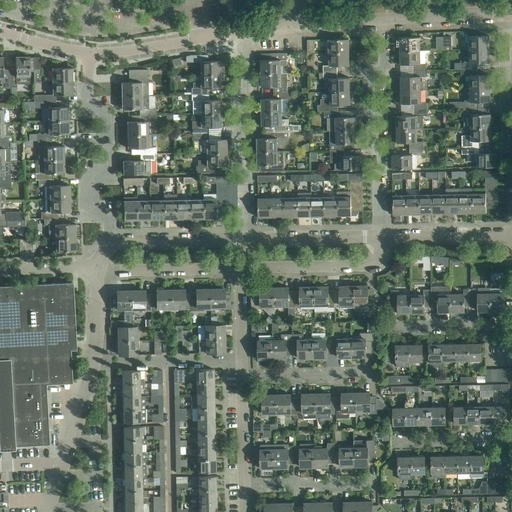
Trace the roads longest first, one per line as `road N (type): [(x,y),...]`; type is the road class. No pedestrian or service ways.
road 1 (residential): [(113,244),(111,212),(87,211),(86,176),(110,174),(109,116),(85,115),(84,51)]
road 2 (residential): [(97,269),(93,363),(47,511)]
road 3 (residential): [(384,238),(371,74),(384,64),(385,21)]
road 4 (residential): [(245,240),(238,151),(244,30)]
road 5 (residential): [(384,238),(372,265),(240,268)]
road 6 (residential): [(244,30),(84,51)]
road 7 (residential): [(240,268),(97,269)]
road 8 (residential): [(245,240),(384,238)]
road 9 (residential): [(380,483),(244,485)]
road 10 (residential): [(377,375),(242,377)]
road 11 (residential): [(113,244),(245,240)]
road 12 (residential): [(384,238),(511,236)]
road 13 (residential): [(511,16),(385,21)]
road 14 (residential): [(389,327),(511,325)]
road 15 (residential): [(392,440),(511,437)]
